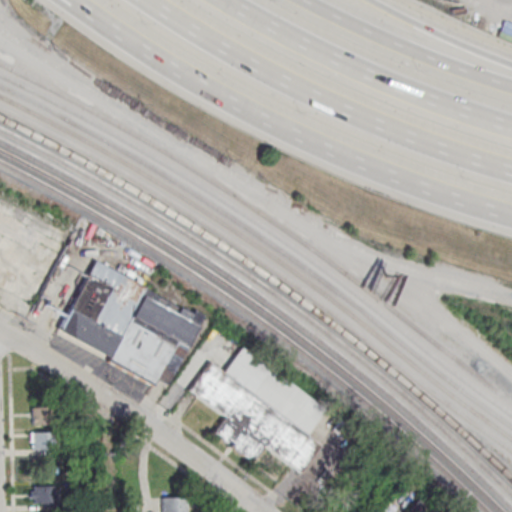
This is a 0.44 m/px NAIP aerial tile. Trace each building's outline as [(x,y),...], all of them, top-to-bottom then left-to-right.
[(96,264),(146,291),(107,362),(57,335),(96,264)] [(142,302),(197,331),(167,388),(156,382),(153,389),(108,365),(142,302)] [(188,393),(209,365),(223,375),(241,350),(325,412),(306,438),(320,448),(299,475),(263,448),(250,465),(213,437),(225,420),(188,393)] [(31,412),(52,411),(52,428),(31,428),(31,412)] [(83,416),(83,431),(96,431),(95,416),(83,416)] [(33,436),(53,436),(53,453),(33,453),(33,436)] [(79,441),(94,441),(95,453),(80,453),(79,441)] [(33,490),(55,489),(55,507),(34,507),(34,502),(29,502),(29,495),(33,495),(33,490)] [(86,498),(86,511),(99,510),(99,498),(86,498)] [(162,511),(162,501),(187,501),(187,511),(162,511)]
